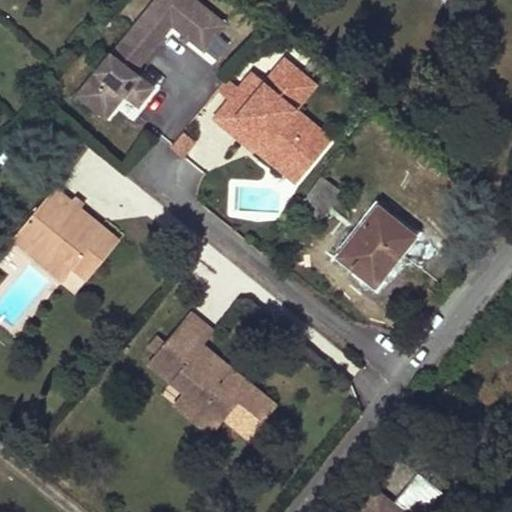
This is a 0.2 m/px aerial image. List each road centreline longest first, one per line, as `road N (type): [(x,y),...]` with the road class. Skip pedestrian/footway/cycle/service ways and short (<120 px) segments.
road 1 (unknown): [(71,172),(380,411)]
road 2 (residential): [(511,247),(299,511)]
